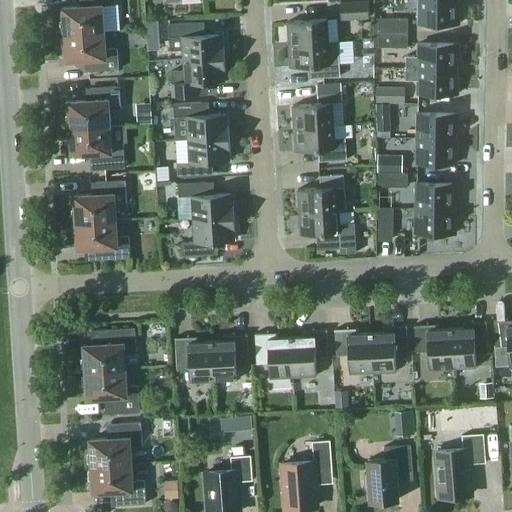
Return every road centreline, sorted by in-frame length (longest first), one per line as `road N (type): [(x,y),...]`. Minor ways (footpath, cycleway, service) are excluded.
road 1 (tertiary): [(20,285),(2,0)]
road 2 (residential): [(270,273),(252,0)]
road 3 (residential): [(489,261),(498,0)]
road 4 (residential): [(20,285),(270,273)]
road 5 (tertiary): [(33,511),(20,285)]
road 6 (residential): [(270,273),(489,261)]
